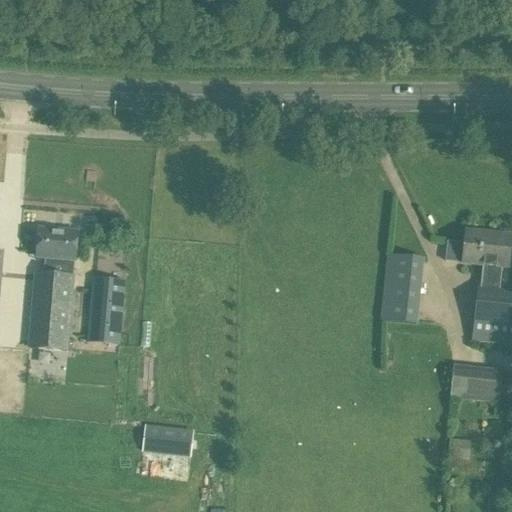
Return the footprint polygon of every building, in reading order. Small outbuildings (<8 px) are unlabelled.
[(38,229),(35,260),(44,261),(43,274),(33,273),(27,350),(67,353),(74,277),(72,277),(73,263),(74,264),(76,232),(38,229)] [(465,231),(462,266),(481,268),(479,285),(476,285),(470,343),(511,347),(511,288),(500,287),(501,270),(506,271),(510,236),(465,231)] [(382,305),(417,309),(422,260),(387,256),(382,305)] [(86,344),(119,347),(124,282),(91,279),(86,344)] [(75,344),(72,394),(100,396),(103,360),(95,359),(96,346),(75,344)] [(5,361),(3,412),(53,414),(55,363),(5,361)] [(446,369),(445,396),(494,397),(495,370),(446,369)] [(194,432),(145,427),(142,454),(191,459),(194,432)] [(471,442),(450,440),(448,460),(469,462),(471,442)]
